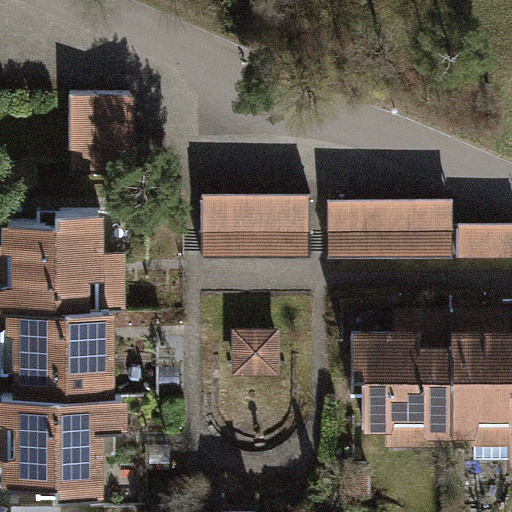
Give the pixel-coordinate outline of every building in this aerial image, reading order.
[(126,101),(73,102),(74,183),(127,182),(126,101)] [(328,192),(327,260),(440,261),(440,193),(328,192)] [(194,193),(193,261),(306,262),(307,194),(194,193)] [(511,223),(459,224),(459,262),(511,261),(511,223)] [(125,229),(10,229),(10,319),(125,319),(125,229)] [(125,319),(10,319),(10,405),(125,405),(125,319)] [(272,327),(226,328),(226,374),(273,374),(272,327)] [(356,333),(355,449),(447,449),(447,333),(356,333)] [(511,333),(447,333),(447,449),(511,449),(511,333)] [(125,405),(10,405),(10,502),(125,502),(125,405)]
